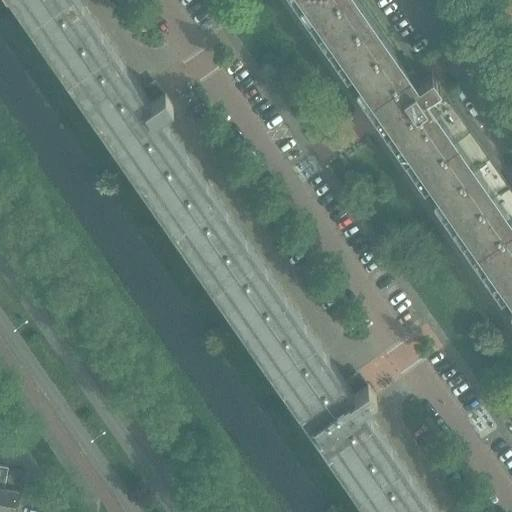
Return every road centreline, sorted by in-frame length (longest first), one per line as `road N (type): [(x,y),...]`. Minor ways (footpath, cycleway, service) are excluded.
road 1 (residential): [(511,506),(157,0)]
road 2 (secondary): [(174,511),(0,259)]
road 3 (secondary): [(0,319),(132,511)]
